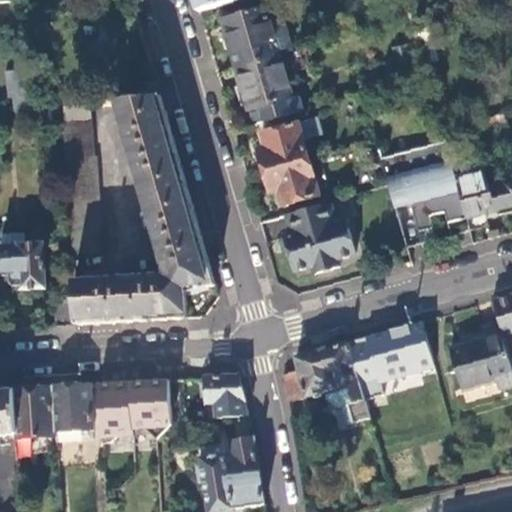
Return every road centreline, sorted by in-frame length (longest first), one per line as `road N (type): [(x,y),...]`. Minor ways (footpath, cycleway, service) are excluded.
road 1 (residential): [(166,0),(259,336)]
road 2 (residential): [(259,336),(511,264)]
road 3 (residential): [(0,359),(259,336)]
road 4 (residential): [(259,336),(282,511)]
